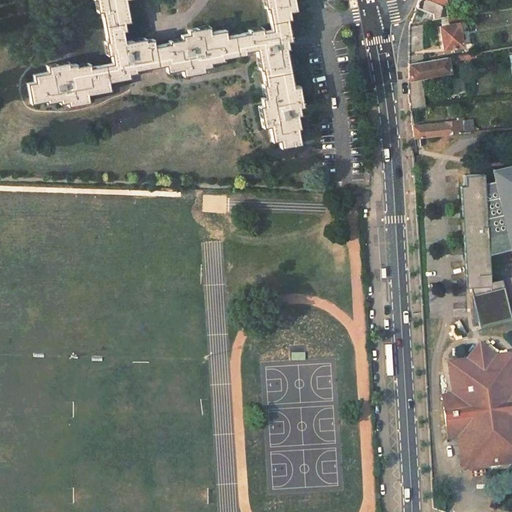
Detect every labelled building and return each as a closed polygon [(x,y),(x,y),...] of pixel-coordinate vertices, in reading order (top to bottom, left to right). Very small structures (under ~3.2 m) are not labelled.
[(94,0),(96,11),(99,10),(104,40),(102,40),(105,53),(109,52),(111,61),(87,66),(86,62),(73,65),(73,62),(65,64),(64,60),(43,64),(45,70),(30,73),(32,81),(23,82),(28,103),(42,100),(43,102),(55,100),(55,103),(63,101),(64,105),(85,100),(83,93),(106,89),(105,81),(126,77),(126,73),(133,72),(132,69),(162,64),(164,71),(178,69),(179,75),(200,72),(200,67),(207,66),(206,63),(221,62),(220,57),(242,55),(241,51),(247,51),(253,50),(256,70),(258,70),(261,84),(258,84),(261,97),(257,98),(259,105),(254,106),(259,128),(266,127),(268,142),(275,140),(277,148),(297,143),(295,128),(297,128),(294,115),(298,114),(297,108),(301,107),(297,86),(290,87),(284,50),(285,46),(284,42),(288,41),(284,21),(288,20),(286,13),(294,11),(292,0),(260,0),(262,9),(264,8),(269,31),(261,33),(261,29),(246,31),(246,34),(224,38),(223,31),(208,33),(206,26),(186,30),(187,34),(179,36),(179,39),(167,41),(168,44),(159,45),(153,46),(152,40),(144,41),(143,38),(122,43),(120,32),(124,31),(122,23),(126,22),(122,1),(127,0),(94,0)] [(449,0),(417,0),(409,23),(424,20),(447,15),(446,9),(449,0)] [(468,11),(447,15),(448,23),(470,19),(468,11)] [(424,20),(409,23),(407,27),(407,51),(424,49),(424,20)] [(459,24),(440,28),(443,49),(452,48),(460,46),(462,46),(459,24)] [(423,52),(408,54),(408,63),(423,61),(423,52)] [(476,52),(462,55),(463,62),(468,61),(477,59),(476,52)] [(423,61),(408,63),(408,79),(450,73),(449,63),(453,63),(452,56),(423,61)] [(409,108),(423,106),(420,80),(406,82),(409,108)] [(457,121),(410,125),(411,138),(474,132),(473,126),(464,128),(463,117),(456,117),(457,121)] [(511,171),(495,175),(511,255),(511,171)] [(511,298),(509,286),(473,295),(480,323),(511,315),(511,298)] [(511,429),(507,388),(502,357),(495,358),(482,348),(472,349),(463,362),(446,364),(451,396),(452,406),(443,408),(445,429),(455,428),(456,439),(460,468),(511,461),(511,429)] [(507,388),(511,429),(511,380),(509,356),(502,357),(507,388)] [(443,408),(452,406),(451,396),(441,397),(443,408)] [(447,440),(456,439),(455,428),(445,429),(447,440)]
